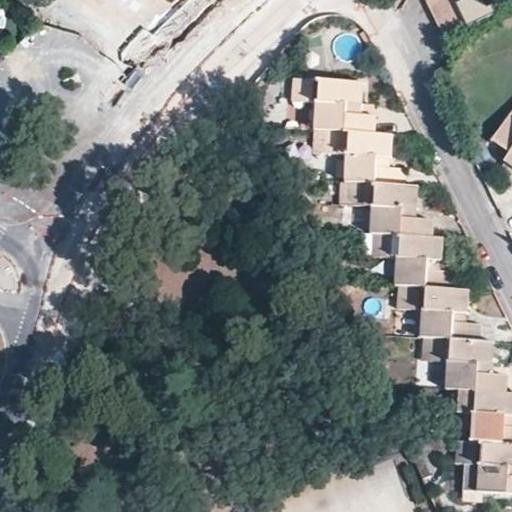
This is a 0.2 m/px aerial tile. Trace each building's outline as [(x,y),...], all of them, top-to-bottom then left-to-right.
[(453,0),(428,0),(447,41),(469,30),(457,7),(453,0)] [(476,0),(472,0),(457,7),(469,30),(499,15),(496,8),(493,9),(477,2),(476,0)] [(361,115),(362,83),(301,80),(300,101),(320,103),(319,130),(323,130),(331,131),(375,134),(375,117),(361,115)] [(511,113),(494,141),(511,152),(507,160),(511,163),(511,113)] [(331,131),(323,130),(322,153),(330,153),(331,131)] [(392,135),(375,134),(331,131),(330,153),(349,155),(348,182),(356,183),(404,186),(405,168),(392,167),(392,135)] [(356,183),(348,182),(347,206),(355,206),(356,183)] [(356,183),(355,206),(374,208),(373,235),(376,235),(383,236),(434,239),(434,221),(417,219),(418,187),(404,186),(356,183)] [(383,236),(376,235),(375,256),(383,257),(383,236)] [(444,239),(434,239),(383,236),(383,257),(401,259),(399,287),(407,287),(454,290),(455,272),(442,271),(444,239)] [(407,287),(399,287),(399,308),(407,309),(407,287)] [(470,291),(454,290),(407,287),(407,309),(425,311),(425,338),(432,339),(480,341),(482,325),(468,323),(470,291)] [(432,339),(425,338),(423,360),(431,360),(432,339)] [(495,342),(480,341),(432,339),(431,360),(450,362),(448,390),(456,390),(505,393),(506,377),(493,375),(495,342)] [(456,390),(448,390),(447,412),(455,413),(456,390)] [(511,394),(505,393),(456,390),(455,413),(474,415),(473,441),(511,443),(511,394)] [(511,443),(473,441),(464,441),(463,463),(466,463),(482,464),(481,491),(511,494),(511,443)] [(482,464),(466,463),(465,490),(481,491),(482,464)]
